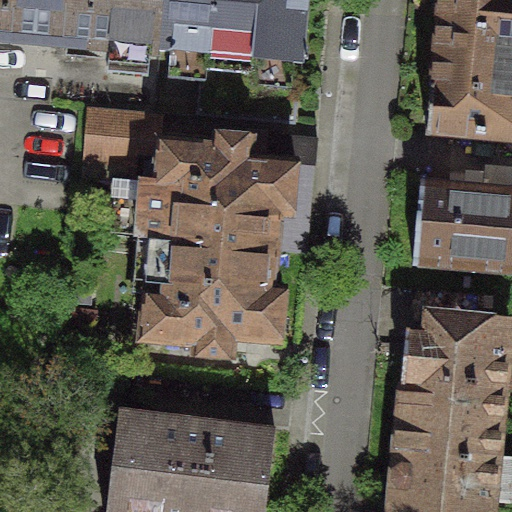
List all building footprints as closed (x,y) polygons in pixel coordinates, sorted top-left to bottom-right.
[(0,0),(0,39),(162,54),(167,0),(0,0)] [(310,0),(167,0),(162,54),(206,58),(205,72),(258,77),(260,62),(305,66),(310,0)] [(511,84),(511,0),(440,0),(442,1),(426,138),(511,146),(511,99),(503,99),(504,84),(511,84)] [(299,126),(305,66),(260,62),(258,77),(205,72),(200,117),(299,126)] [(89,164),(137,168),(138,152),(147,153),(150,116),(93,111),(89,164)] [(264,165),(296,167),(316,169),(318,142),(266,139),(264,165)] [(292,219),(296,167),(264,165),(250,164),(252,145),(213,142),(213,149),(159,145),(156,184),(144,183),(139,242),(167,244),(276,253),(279,218),(292,219)] [(511,194),(424,189),(418,270),(511,277),(511,194)] [(273,293),(276,253),(167,244),(163,299),(145,297),(141,344),(193,348),(193,357),(232,360),(233,340),(280,344),(284,294),(273,293)] [(410,335),(404,418),(503,426),(511,327),(511,324),(456,320),(454,339),(410,335)] [(267,511),(277,434),(122,414),(109,511),(267,511)] [(404,418),(395,511),(495,511),(503,426),(404,418)]
